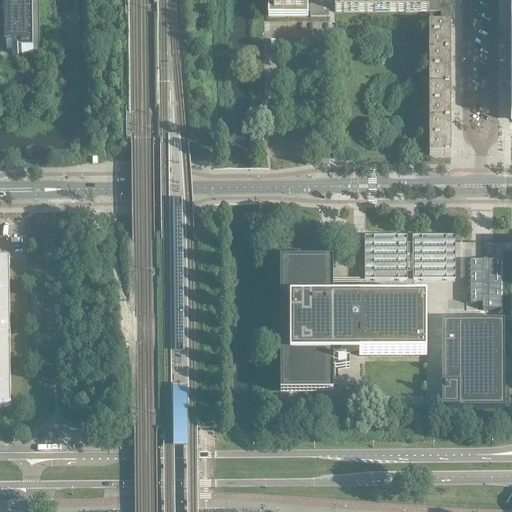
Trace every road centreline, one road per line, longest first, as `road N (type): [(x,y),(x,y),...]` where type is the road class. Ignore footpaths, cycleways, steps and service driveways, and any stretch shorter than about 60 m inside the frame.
road 1 (secondary): [(0,486),(511,477)]
road 2 (secondary): [(471,454),(0,457)]
road 3 (tertiary): [(79,189),(426,186)]
road 4 (track): [(212,0),(216,141),(196,173)]
road 5 (residential): [(465,0),(465,131),(480,145)]
road 6 (residential): [(480,145),(494,126),(493,0)]
